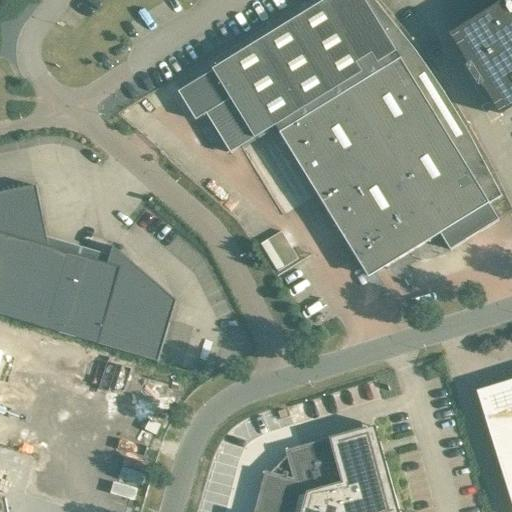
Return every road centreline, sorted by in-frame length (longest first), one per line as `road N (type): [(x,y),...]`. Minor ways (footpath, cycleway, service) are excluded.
road 1 (unclassified): [(0,130),(55,117),(100,138),(197,219),(239,273),(285,371)]
road 2 (unclassified): [(511,303),(285,371)]
road 3 (unclassified): [(285,371),(209,415),(174,511)]
